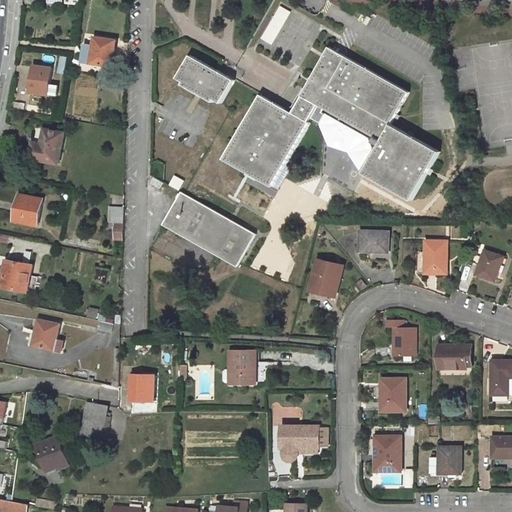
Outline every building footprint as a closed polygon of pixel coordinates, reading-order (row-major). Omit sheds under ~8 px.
[(288,12),(281,8),(263,40),(270,43),(288,12)] [(96,63),(114,66),(118,40),(96,37),(94,52),(97,53),(96,63)] [(411,92),(331,47),(294,113),(263,95),(227,159),(275,186),(321,105),(384,140),(365,173),(413,200),(441,151),(392,124),(411,92)] [(199,89),(223,103),(236,79),(192,56),(179,78),(192,85),(190,88),(197,92),(199,89)] [(54,68),(35,65),(31,92),(49,95),(50,94),(58,95),(59,86),(51,84),(54,68)] [(31,158),(60,164),(66,133),(45,129),(42,143),(34,142),(31,158)] [(361,180),(355,191),(365,197),(372,186),(361,180)] [(186,236),(239,266),(257,234),(183,192),(165,224),(178,231),(177,234),(184,238),(186,236)] [(24,222),(39,225),(44,199),(20,194),(16,217),(25,219),(24,222)] [(125,223),(117,223),(116,240),(124,240),(125,223)] [(390,253),(390,232),(361,230),(360,252),(390,253)] [(448,274),(449,241),(427,241),(426,273),(448,274)] [(486,250),(477,274),(496,281),(505,257),(486,250)] [(32,273),(34,265),(8,260),(2,287),(28,292),(29,290),(36,292),(39,274),(32,273)] [(343,266),(319,261),(313,287),(326,290),(326,293),(336,296),(343,266)] [(94,280),(108,284),(111,269),(97,266),(94,280)] [(37,345),(62,351),(65,341),(57,339),(61,324),(40,319),(37,334),(39,335),(37,345)] [(395,356),(418,356),(417,327),(408,327),(408,321),(406,321),(406,320),(388,319),(388,327),(395,327),(395,356)] [(99,332),(107,334),(108,332),(113,333),(115,324),(101,321),(99,332)] [(440,345),(440,369),(467,370),(467,367),(467,357),(473,357),(472,345),(440,345)] [(390,355),(390,346),(377,346),(377,355),(390,355)] [(115,381),(113,381),(113,385),(120,387),(121,348),(116,348),(115,381)] [(257,351),(231,351),(232,384),(257,383),(257,351)] [(511,394),(511,360),(493,360),(493,394),(511,394)] [(155,401),(156,375),(132,375),(132,400),(155,401)] [(383,411),(407,411),(407,378),(383,378),(383,411)] [(89,402),(83,435),(103,439),(107,416),(110,405),(89,402)] [(108,440),(112,417),(107,416),(103,439),(108,440)] [(299,447),(320,447),(320,426),(282,425),(282,447),(285,447),(285,454),(286,457),(287,459),(289,460),(291,460),(294,460),(296,458),(298,457),(299,454),(299,452),(299,447)] [(402,471),(402,436),(377,436),(377,471),(402,471)] [(511,436),(494,437),(494,458),(511,457),(511,436)] [(67,461),(59,438),(38,445),(48,470),(59,466),(58,464),(67,461)] [(463,473),(463,446),(441,447),(441,456),(432,456),(432,476),(442,476),(442,473),(463,473)] [(60,469),(69,465),(67,461),(58,464),(59,466),(60,469)] [(0,502),(0,511),(4,511),(26,511),(28,503),(1,498),(0,502)] [(57,503),(38,499),(37,505),(56,509),(57,503)] [(308,511),(309,503),(288,503),(288,511),(308,511)]
